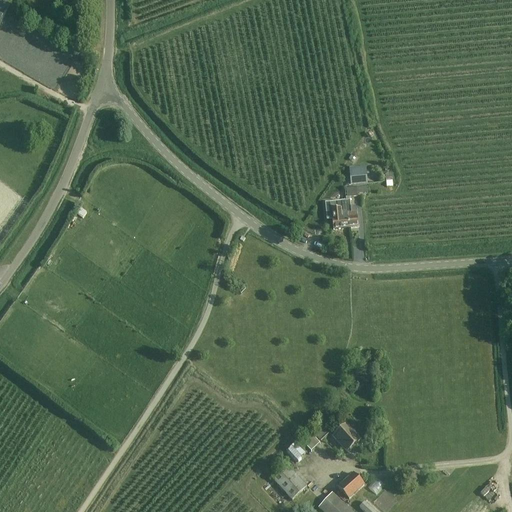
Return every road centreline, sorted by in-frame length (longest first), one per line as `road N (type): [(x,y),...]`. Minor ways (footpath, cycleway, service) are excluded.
road 1 (unclassified): [(239,215),(202,326),(81,511)]
road 2 (unclassified): [(495,261),(348,266),(301,253),(239,215)]
road 3 (unclassified): [(0,284),(55,201),(108,79)]
road 4 (unclassified): [(495,261),(511,442),(488,461)]
road 5 (unclassified): [(239,215),(157,145),(108,79)]
